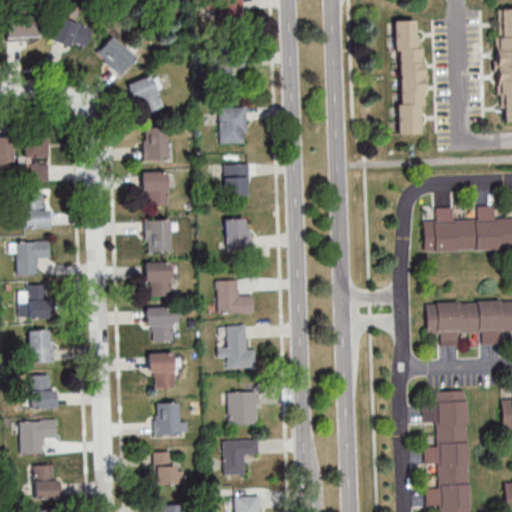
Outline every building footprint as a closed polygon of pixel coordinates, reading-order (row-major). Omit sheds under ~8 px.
[(216,10),(217,25),(242,24),(241,0),(205,0),(206,10),(216,10)] [(511,8),(498,8),(499,121),(511,121),(511,8)] [(82,52),(92,27),(60,15),(51,40),(82,52)] [(5,41),(38,41),(38,19),(5,19),(5,41)] [(420,19),(395,20),(396,133),(421,132),(420,19)] [(135,57),(110,35),(94,54),(118,75),(135,57)] [(231,67),(243,67),(243,54),(208,54),(208,81),(231,81),(231,67)] [(127,83),(138,115),(164,106),(154,74),(127,83)] [(219,143),(245,143),(245,106),(219,106),(219,143)] [(167,127),(142,127),(142,159),(167,159),(167,127)] [(46,135),(23,135),(23,158),(46,158),(46,135)] [(0,140),(0,172),(11,172),(12,141),(0,140)] [(46,164),(30,164),(30,181),(46,181),(46,164)] [(246,164),(224,164),(224,195),(246,195),(246,164)] [(142,205),(167,205),(167,171),(142,171),(142,205)] [(24,228),(47,228),(47,194),(24,194),(24,228)] [(422,250),(511,248),(511,216),(494,217),(494,205),(475,205),(475,218),(451,218),(451,207),(434,207),(434,219),(422,219),(422,250)] [(249,218),(224,218),(224,246),(249,246),(249,218)] [(144,252),(169,252),(169,219),(144,219),(144,252)] [(10,252),(16,252),(16,274),(37,274),(37,260),(49,260),(49,240),(10,241),(10,252)] [(145,296),(170,296),(170,261),(145,261),(145,296)] [(252,312),(252,292),(238,292),(238,279),(216,279),(216,312),(252,312)] [(49,285),(18,285),(18,318),(49,318),(49,285)] [(511,299),(424,301),(425,334),(438,333),(438,345),(456,345),(456,332),(480,331),(480,344),(499,344),(499,331),(511,330),(511,299)] [(145,341),(174,341),(174,307),(145,307),(145,341)] [(227,367),(255,367),(255,347),(245,347),(245,324),(226,325),(226,347),(217,347),(217,357),(227,357),(227,367)] [(52,362),(53,330),(28,329),(28,362),(52,362)] [(172,352),(147,352),(147,375),(153,375),(153,386),(172,386),(172,352)] [(54,408),(54,374),(29,374),(29,408),(54,408)] [(467,511),(465,390),(432,390),(433,403),(422,403),(422,421),(434,421),(435,445),(423,446),(423,464),(435,464),(436,487),(425,487),(425,505),(436,505),(436,511),(467,511)] [(227,391),(227,423),(255,423),(255,391),(227,391)] [(511,428),(511,398),(500,398),(500,429),(511,428)] [(153,402),(153,434),(185,434),(185,421),(177,421),(177,402),(153,402)] [(19,419),(19,453),(40,453),(40,441),(56,441),(56,419),(19,419)] [(244,474),(244,455),(257,455),(257,439),(222,439),(222,474),(244,474)] [(153,483),(183,483),(183,470),(173,470),(173,451),(153,451),(153,483)] [(57,499),(57,464),(32,464),(32,499),(57,499)] [(511,511),(511,479),(503,480),(504,511),(511,511)] [(233,496),(233,511),(258,511),(259,496),(233,496)]
